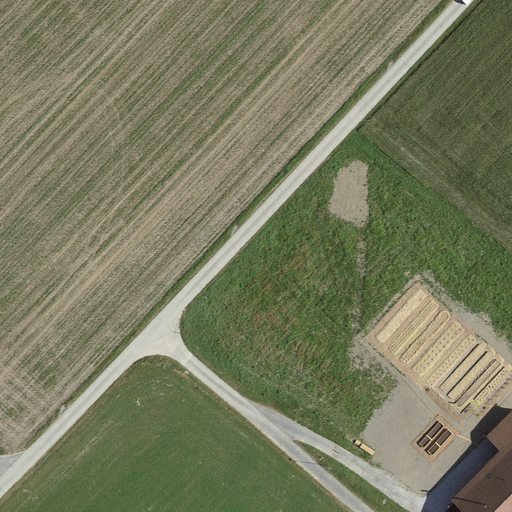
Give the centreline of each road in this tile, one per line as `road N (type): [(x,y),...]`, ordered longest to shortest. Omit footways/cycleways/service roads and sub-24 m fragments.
road 1 (track): [(466,0),(155,331)]
road 2 (track): [(155,331),(357,511)]
road 3 (track): [(155,331),(0,484)]
